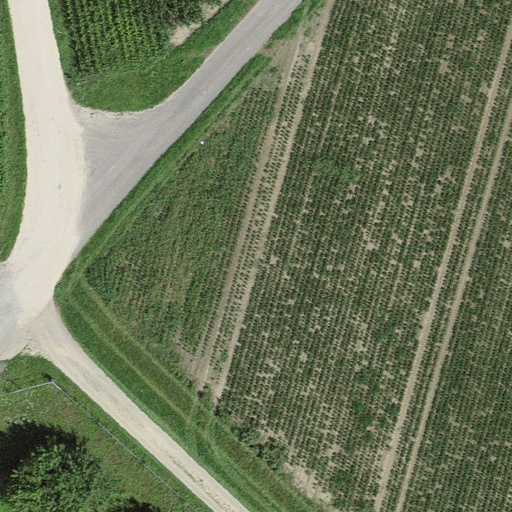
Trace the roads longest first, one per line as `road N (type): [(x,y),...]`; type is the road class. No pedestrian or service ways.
road 1 (track): [(0,319),(284,0)]
road 2 (track): [(238,511),(20,297),(0,288)]
road 3 (track): [(75,228),(33,0)]
